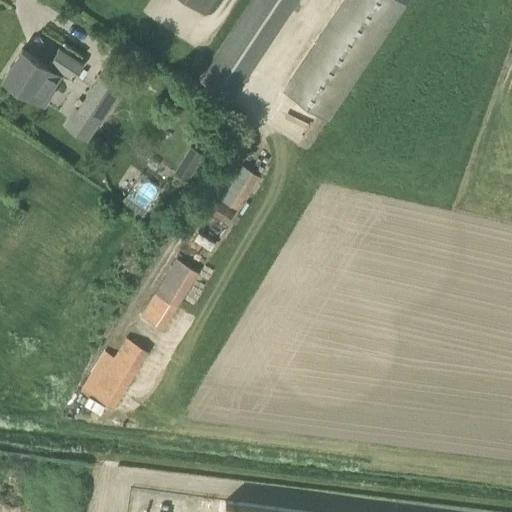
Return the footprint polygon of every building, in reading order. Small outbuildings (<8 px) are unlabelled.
[(187,0),(207,13),(215,0),(187,0)] [(231,102),(300,0),(253,0),(199,80),(231,102)] [(343,0),(283,90),(328,120),(408,0),(343,0)] [(51,62),(48,66),(22,48),(4,77),(30,94),(46,104),(57,88),(55,87),(63,75),(61,73),(63,70),(72,77),(82,62),(59,47),(50,61),(51,62)] [(135,63),(129,72),(141,80),(146,71),(135,63)] [(87,142),(120,92),(98,78),(65,128),(87,142)] [(187,181),(204,154),(191,145),(174,172),(187,181)] [(239,210),(260,175),(237,160),(215,195),(239,210)] [(229,223),(236,211),(219,201),(212,213),(229,223)] [(177,306),(199,272),(176,257),(154,292),(177,306)] [(114,406),(150,351),(126,336),(114,356),(105,350),(82,386),(114,406)] [(309,511),(226,501),(224,511),(309,511)]
